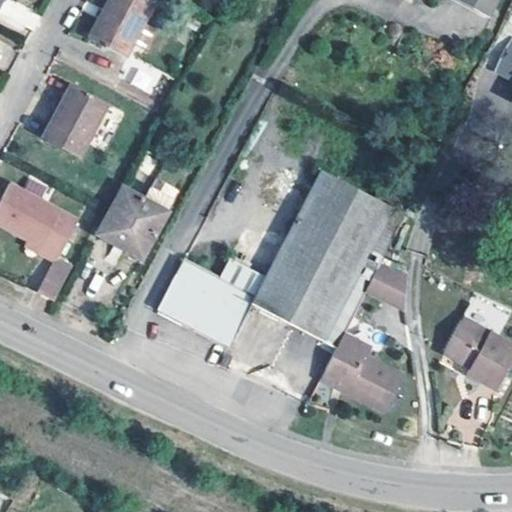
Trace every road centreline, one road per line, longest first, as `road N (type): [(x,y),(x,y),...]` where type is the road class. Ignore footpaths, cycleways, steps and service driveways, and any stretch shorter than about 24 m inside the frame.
road 1 (secondary): [(0,322),(310,463),(433,488),(511,490)]
road 2 (unknown): [(471,490),(435,286)]
road 3 (residential): [(0,140),(75,0)]
